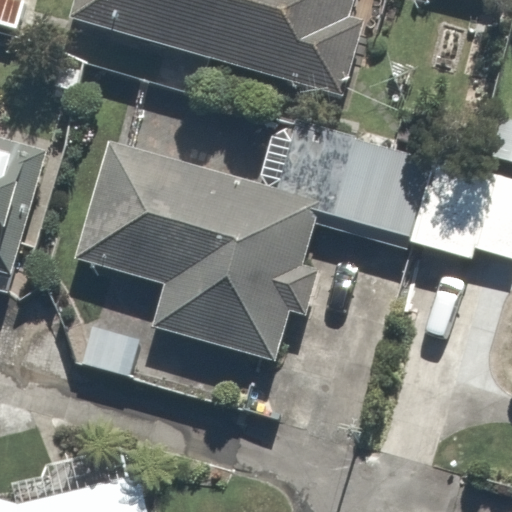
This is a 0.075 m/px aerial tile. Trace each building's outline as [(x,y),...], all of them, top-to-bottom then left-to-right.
[(64,0),(56,26),(337,114),(372,0),(64,0)] [(465,253),(507,263),(511,244),(511,175),(338,130),(316,214),(394,234),(392,243),(463,262),(465,253)] [(40,143),(0,132),(0,272),(5,273),(40,143)] [(94,138),(59,258),(149,284),(136,328),(259,364),(307,199),(94,138)] [(0,511),(136,511),(127,471),(14,498),(0,494),(0,511)]
